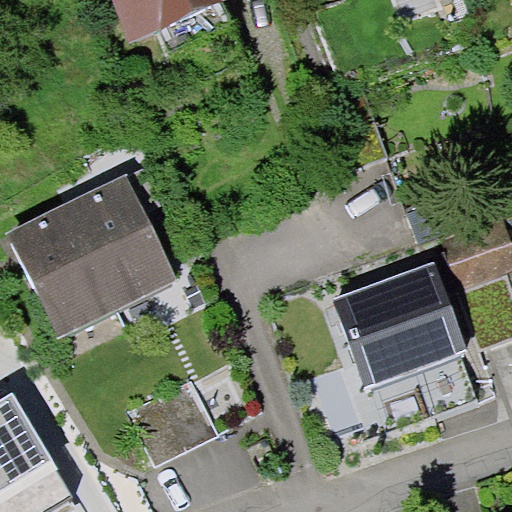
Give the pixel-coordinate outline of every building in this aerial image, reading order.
[(270,10),(266,0),(125,0),(146,55),(270,10)] [(374,89),(286,118),(313,196),(400,166),(374,89)] [(144,186),(80,215),(130,324),(194,295),(144,186)] [(80,215),(16,244),(65,353),(130,324),(80,215)] [(422,259),(430,285),(460,359),(511,345),(511,290),(510,284),(511,282),(511,241),(508,229),(422,259)] [(430,285),(327,321),(358,411),(465,374),(460,359),(430,285)] [(201,386),(132,415),(160,480),(228,451),(201,386)] [(59,469),(13,391),(0,398),(0,511),(56,511),(71,503),(67,498),(72,495),(57,470),(59,469)] [(76,511),(71,503),(56,511),(76,511)]
